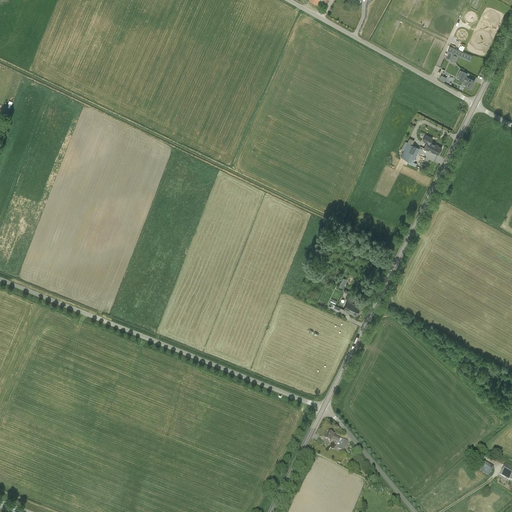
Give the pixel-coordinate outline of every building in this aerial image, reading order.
[(436,66),(434,72),(436,73),(435,77),(445,81),(447,77),(443,75),(445,69),(436,66)] [(460,70),(456,78),(464,81),(467,82),(465,85),(471,88),(474,81),(469,78),(466,77),(467,74),(460,70)] [(438,146),(430,142),(432,138),(425,135),(422,141),(426,143),(424,148),(434,153),(438,155),(441,148),(438,146)] [(401,157),(410,162),(409,164),(411,165),(420,149),(417,147),(419,143),(409,138),(401,157)] [(343,288),(347,280),(343,278),(339,286),(343,288)] [(360,306),(352,303),(355,296),(351,294),(351,295),(348,294),(346,299),(348,300),(343,309),(356,315),(360,306)] [(330,442),(332,440),(337,442),(336,445),(339,446),(337,449),(343,452),(348,442),(342,439),(334,435),(328,432),(325,439),(330,442)] [(493,468),(483,461),(478,470),(488,476),(493,468)] [(511,480),(511,468),(505,464),(499,475),(509,480),(509,479),(511,480)]
